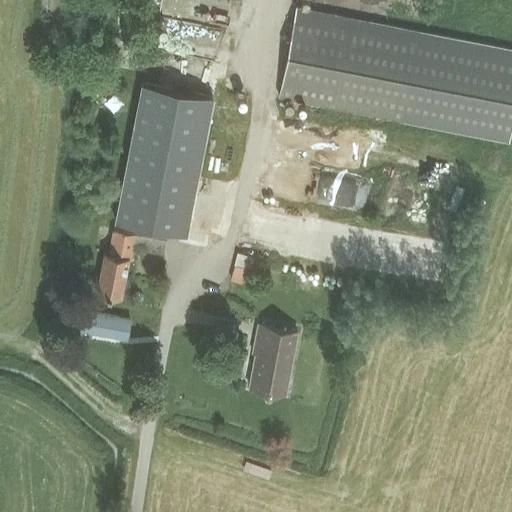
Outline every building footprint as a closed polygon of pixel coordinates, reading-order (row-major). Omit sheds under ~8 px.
[(347,0),(391,8),(392,0),(347,0)] [(511,48),(296,6),(278,96),(508,142),(511,123),(511,48)] [(115,220),(185,235),(213,97),(142,83),(115,220)] [(381,175),(428,181),(432,153),(385,147),(381,175)] [(340,254),(343,230),(293,223),(290,248),(340,254)] [(104,253),(96,292),(121,296),(128,258),(133,259),(135,249),(164,254),(166,239),(113,229),(109,254),(104,253)] [(260,259),(238,253),(235,264),(258,269),(260,259)] [(256,270),(234,265),(230,281),(252,286),(256,270)] [(128,339),(131,318),(83,310),(79,330),(128,339)] [(285,395),(297,331),(258,324),(253,354),(255,355),(249,388),(285,395)]
